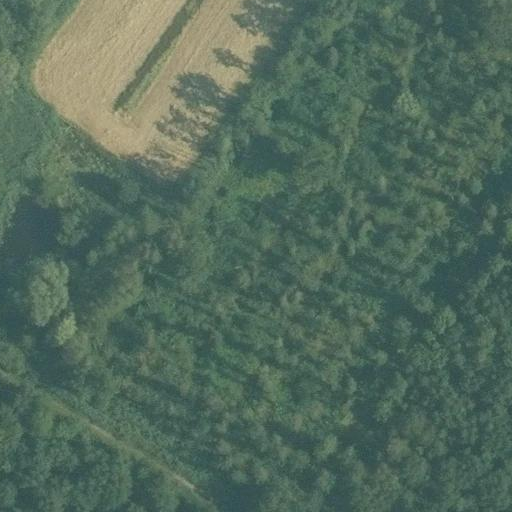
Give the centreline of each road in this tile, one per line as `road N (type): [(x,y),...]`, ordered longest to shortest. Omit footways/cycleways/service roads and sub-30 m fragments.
road 1 (track): [(249,511),(307,477),(511,201)]
road 2 (track): [(0,373),(231,511)]
